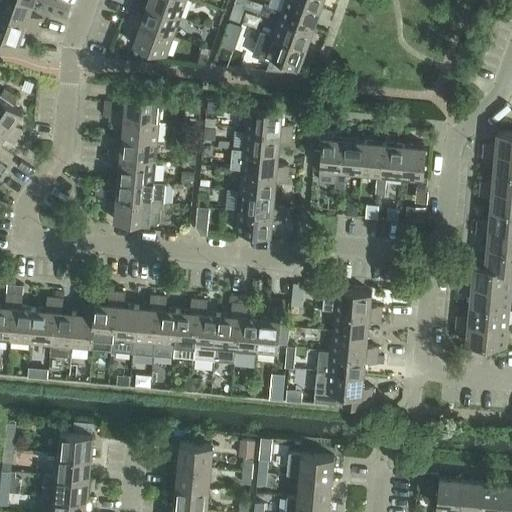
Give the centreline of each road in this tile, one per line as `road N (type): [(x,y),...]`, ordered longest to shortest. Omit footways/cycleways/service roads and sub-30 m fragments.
road 1 (residential): [(431,251),(323,243),(288,259),(35,242),(24,223),(29,200),(62,147),(73,42),(88,0)]
road 2 (residential): [(511,61),(498,100),(461,131),(431,251)]
road 3 (residential): [(377,511),(382,460),(422,378)]
road 4 (residential): [(422,378),(431,251)]
